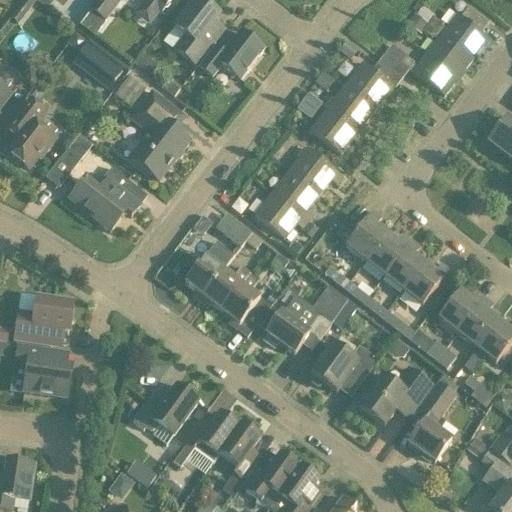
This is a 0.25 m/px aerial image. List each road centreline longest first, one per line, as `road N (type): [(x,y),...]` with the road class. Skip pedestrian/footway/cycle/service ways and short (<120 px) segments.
road 1 (residential): [(391,511),(369,474),(297,415),(119,293)]
road 2 (residential): [(316,46),(119,293)]
road 3 (residential): [(511,279),(413,202),(410,191),(511,53)]
road 4 (residential): [(119,293),(99,319),(83,424),(61,448)]
road 5 (residential): [(119,293),(0,221)]
